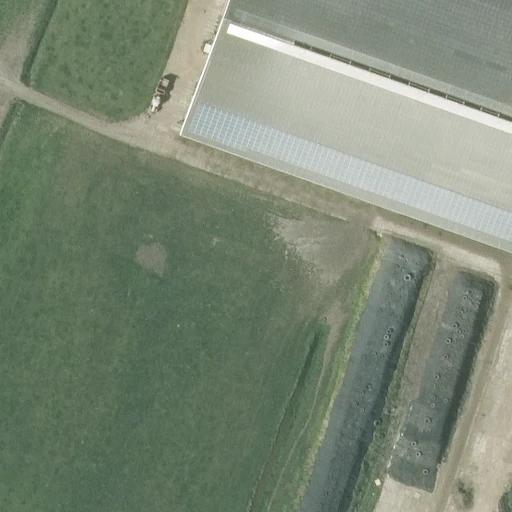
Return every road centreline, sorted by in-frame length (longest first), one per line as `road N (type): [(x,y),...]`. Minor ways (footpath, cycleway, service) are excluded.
road 1 (track): [(511,279),(0,85)]
road 2 (track): [(458,511),(511,355)]
